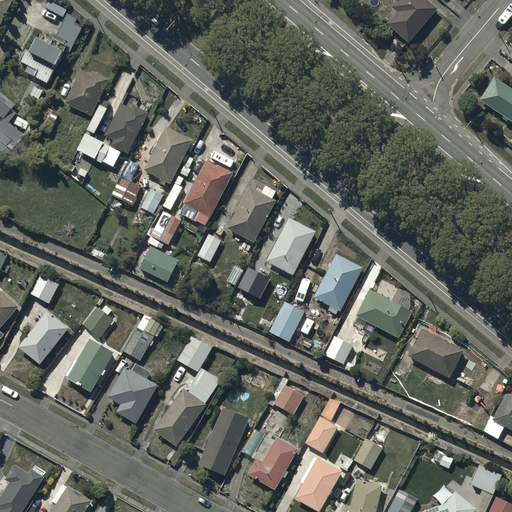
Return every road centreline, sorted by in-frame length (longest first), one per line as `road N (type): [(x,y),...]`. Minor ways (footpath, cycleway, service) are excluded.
road 1 (secondary): [(511,326),(119,0)]
road 2 (residential): [(199,511),(0,400)]
